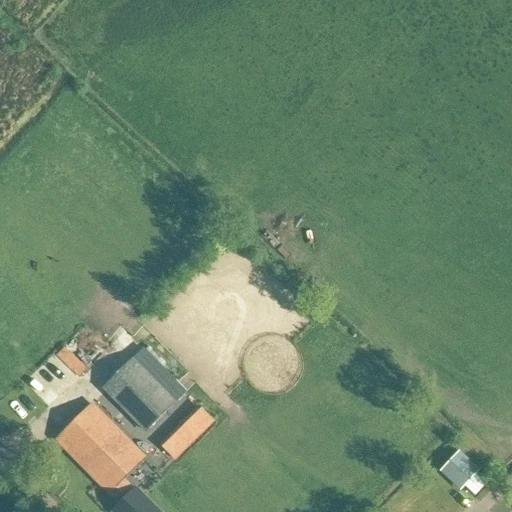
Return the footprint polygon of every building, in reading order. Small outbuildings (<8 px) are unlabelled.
[(83,376),(91,367),(68,346),(60,355),(83,376)] [(73,375),(53,355),(28,381),(48,401),(73,375)] [(104,389),(147,432),(176,404),(133,360),(104,389)] [(15,396),(34,417),(47,405),(27,384),(15,396)] [(178,459),(219,421),(204,405),(163,443),(178,459)] [(135,491),(123,480),(144,459),(92,406),(58,440),(100,483),(83,499),(94,509),(111,492),(122,503),(112,511),(158,511),(136,490),(135,491)] [(480,471),(459,451),(442,470),(463,489),(480,471)]
